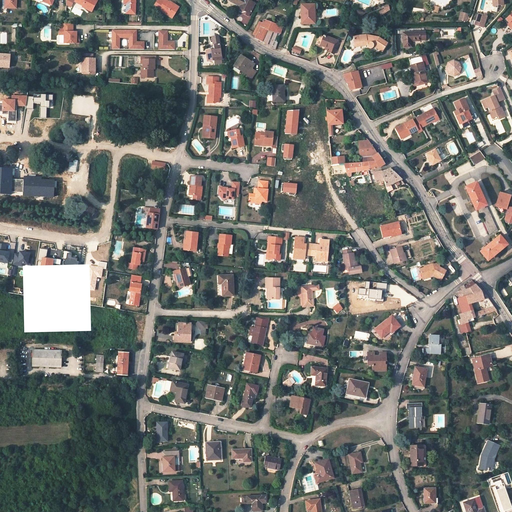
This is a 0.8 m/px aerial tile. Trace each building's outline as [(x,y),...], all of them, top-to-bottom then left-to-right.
[(16,0),(8,0),(8,9),(16,9),(16,0)] [(75,0),(84,4),(82,8),(91,12),(97,1),(95,0),(75,0)] [(134,0),(123,0),(123,4),(126,4),(126,14),(135,14),(134,0)] [(164,1),(162,0),(157,0),(154,5),(159,9),(163,11),(162,12),(172,18),(179,7),(173,4),(173,6),(168,3),(168,2),(165,0),(164,1)] [(255,3),(248,0),(228,0),(231,1),(231,2),(239,6),(238,8),(243,10),(242,12),(242,13),(249,16),(255,3)] [(388,5),(388,3),(383,5),(384,9),(379,12),(380,15),(389,10),(388,5)] [(314,14),(314,4),(301,5),(301,13),(303,13),(303,17),(301,17),(302,24),(313,24),(313,14),(314,14)] [(475,25),(483,28),(486,18),(478,15),(475,25)] [(269,47),(275,50),(283,27),(281,26),(264,20),(263,22),(260,21),(253,34),(256,36),(255,38),(263,42),(269,47)] [(72,24),(62,24),(62,29),(59,29),(59,35),(64,35),(64,44),(78,44),(78,37),(76,37),(76,32),(72,32),(72,24)] [(135,31),(112,31),(112,46),(119,46),(119,38),(129,38),(129,50),(143,50),(143,43),(136,43),(135,31)] [(174,50),(174,42),(167,42),(167,32),(158,32),(158,50),(174,50)] [(425,39),(425,32),(403,33),(403,48),(410,47),(410,41),(412,41),(420,41),(420,39),(425,39)] [(333,54),(338,41),(324,35),(320,45),(329,49),(328,52),(333,54)] [(382,52),(388,43),(379,37),(378,39),(367,37),(367,35),(353,36),(354,47),(367,45),(367,46),(368,47),(368,48),(370,48),(372,48),(373,47),(382,52)] [(221,60),(219,44),(213,45),(214,50),(206,51),(207,62),(214,61),(221,60)] [(9,55),(0,54),(0,67),(8,68),(9,55)] [(92,55),(79,55),(79,59),(82,59),(82,74),(95,74),(95,59),(92,59),(92,55)] [(413,57),(409,58),(413,74),(414,79),(416,85),(426,82),(423,71),(425,71),(421,55),(413,57)] [(141,69),(141,78),(153,78),(153,69),(154,69),(154,64),(155,64),(155,57),(141,56),(141,64),(143,64),(143,69),(141,69)] [(254,65),(240,56),(234,66),(241,70),(248,75),(247,77),(251,80),(255,72),(251,70),(254,65)] [(460,68),(458,63),(454,61),(449,63),(447,68),(450,73),(454,75),(459,72),(460,68)] [(351,90),(362,88),(359,74),(362,74),(361,70),(343,75),(351,90)] [(211,93),(211,96),(209,96),(209,104),(215,104),(215,103),(219,103),(219,98),(220,98),(221,83),(219,83),(219,77),(207,77),(206,85),(209,85),(209,93),(211,93)] [(283,86),(272,86),(273,102),(284,101),(283,86)] [(505,98),(500,87),(493,91),(495,95),(486,100),(482,102),(485,109),(488,108),(489,107),(491,111),(489,111),(492,119),(497,116),(499,120),(503,118),(501,112),(503,112),(500,105),(498,106),(497,102),(499,102),(505,98)] [(472,119),(468,111),(467,111),(465,107),(468,106),(464,98),(454,102),(457,109),(461,107),(462,108),(454,112),(456,116),(458,115),(462,124),(467,121),(472,119)] [(433,109),(416,118),(417,120),(421,128),(438,119),(433,109)] [(341,111),(326,112),(327,117),(327,121),(328,128),(331,128),(333,128),(343,127),(341,111)] [(205,116),(204,126),(208,126),(206,138),(215,139),(217,117),(205,116)] [(410,134),(417,130),(418,132),(418,133),(422,130),(421,128),(417,120),(414,122),(412,120),(403,125),(396,129),(400,137),(409,133),(410,134)] [(245,146),(243,135),(240,135),(239,129),(230,131),(231,137),(234,136),(235,139),(232,140),(234,148),(245,146)] [(261,146),(266,146),(266,144),(272,145),(271,147),(277,147),(278,137),(273,136),(273,133),(265,132),(265,134),(255,133),(254,143),(261,144),(261,146)] [(369,143),(368,141),(357,142),(360,158),(362,158),(363,163),(369,163),(375,162),(373,157),(376,154),(369,143)] [(471,156),(480,151),(478,147),(469,153),(471,156)] [(426,153),(432,165),(440,160),(434,149),(426,153)] [(474,165),(485,158),(480,151),(471,156),(469,157),(474,165)] [(369,163),(371,170),(379,168),(380,167),(384,164),(377,154),(373,157),(375,162),(369,163)] [(275,166),(276,159),(268,158),(267,166),(275,166)] [(331,166),(344,165),(343,158),(331,159),(331,166)] [(369,163),(363,163),(344,165),(348,177),(349,176),(349,174),(349,173),(370,170),(371,170),(369,163)] [(402,181),(390,169),(382,171),(381,172),(384,181),(386,188),(401,181),(402,181)] [(373,174),(376,183),(384,181),(381,172),(373,174)] [(192,185),(191,195),(201,196),(202,186),(201,186),(201,177),(191,176),(190,185),(192,185)] [(260,202),(267,202),(268,190),(267,190),(267,182),(259,182),(258,190),(256,189),(256,195),(254,195),(249,195),(248,202),(250,203),(255,204),(255,201),(260,202)] [(240,184),(232,183),(232,190),(239,191),(240,184)] [(487,261),(507,245),(499,236),(498,232),(497,231),(476,183),(465,187),(475,210),(478,209),(490,234),(494,232),(494,234),(496,239),(491,243),(488,245),(480,252),(487,261)] [(226,199),(233,200),(234,197),(238,197),(239,191),(232,190),(227,190),(228,189),(220,188),(219,195),(220,197),(227,198),(226,199)] [(506,203),(508,196),(508,195),(499,192),(495,206),(505,210),(507,204),(506,203)] [(159,209),(150,208),(150,214),(148,213),(146,228),(157,229),(159,209)] [(398,222),(380,226),(383,237),(391,235),(391,234),(400,232),(398,222)] [(196,251),(197,233),(187,232),(186,241),(184,250),(196,251)] [(219,235),(217,255),(228,256),(228,254),(232,254),(233,245),(230,245),(231,236),(219,235)] [(282,238),(268,237),(268,243),(270,243),(269,260),(279,261),(280,254),(279,254),(279,247),(281,247),(282,238)] [(310,255),(311,244),(306,244),(306,245),(303,245),(303,244),(304,238),(295,237),(293,253),(296,254),(295,258),(304,259),(305,255),(310,255)] [(316,245),(311,244),(310,255),(316,256),(315,260),(324,261),(325,257),(327,257),(329,241),(320,240),(319,245),(319,247),(316,246),(316,245)] [(401,246),(390,249),(394,264),(405,261),(403,254),(401,246)] [(145,250),(134,248),(131,264),(137,265),(138,265),(139,261),(143,262),(145,250)] [(354,261),(353,253),(351,254),(350,250),(342,251),(344,263),(345,270),(348,269),(349,274),(361,272),(360,267),(357,267),(355,268),(354,261)] [(424,269),(420,270),(422,278),(427,276),(430,278),(434,277),(441,281),(446,272),(439,268),(440,267),(435,264),(433,265),(432,268),(430,268),(429,266),(424,267),(424,269)] [(185,268),(173,271),(175,279),(176,279),(177,281),(176,281),(178,288),(190,285),(185,268)] [(129,304),(137,306),(141,284),(138,284),(139,276),(132,275),(129,291),(131,292),(129,304)] [(233,296),(233,275),(218,275),(218,284),(222,284),(222,296),(233,296)] [(279,299),(279,278),(265,278),(265,288),(267,288),(269,288),(269,299),(279,299)] [(464,284),(461,287),(462,290),(458,291),(460,298),(457,299),(461,312),(460,313),(460,314),(473,310),(471,303),(482,299),(483,299),(481,291),(471,280),(469,281),(468,281),(468,282),(464,284)] [(318,285),(301,286),(302,307),(313,306),(312,290),(319,290),(318,285)] [(482,299),(488,308),(493,306),(487,297),(483,299),(482,299)] [(488,308),(474,313),(475,317),(496,310),(493,306),(488,308)] [(475,317),(474,313),(473,310),(460,314),(461,318),(459,318),(461,324),(459,325),(462,333),(465,332),(468,331),(465,322),(467,322),(467,320),(475,317)] [(391,316),(374,329),(381,338),(390,331),(391,333),(400,326),(391,316)] [(252,336),(251,343),(262,346),(269,318),(256,317),(254,328),(250,328),(248,335),(252,336)] [(191,323),(178,323),(177,335),(173,335),(173,341),(191,341),(191,330),(191,323)] [(309,333),(307,343),(322,346),(324,336),(321,336),(323,330),(313,328),(312,334),(309,333)] [(438,344),(439,335),(428,335),(428,344),(428,348),(426,348),(426,353),(440,354),(441,345),(438,344)] [(61,351),(32,350),(32,366),(61,367),(61,351)] [(127,376),(129,352),(119,352),(118,375),(127,376)] [(183,354),(172,352),(168,368),(180,370),(183,354)] [(374,352),(367,352),(367,364),(372,364),(372,371),(386,371),(386,363),(384,363),(384,362),(386,362),(385,352),(379,352),(379,355),(374,355),(374,352)] [(260,356),(246,353),(242,369),(257,372),(260,356)] [(104,355),(96,355),(95,372),(103,372),(104,355)] [(492,366),(489,355),(475,359),(476,364),(474,365),(478,383),(486,380),(485,376),(487,375),(485,368),(492,366)] [(327,368),(311,367),(311,373),(316,374),(316,375),(315,385),(326,386),(327,368)] [(427,369),(415,367),(412,385),(424,387),(427,369)] [(368,383),(349,379),(345,397),(364,401),(368,383)] [(184,403),(188,384),(172,381),(166,380),(165,390),(170,391),(176,392),(175,401),(184,403)] [(246,383),(241,405),(242,406),(246,407),(251,408),(254,393),(257,394),(259,386),(246,383)] [(224,389),(207,385),(205,397),(221,401),(224,389)] [(310,400),(292,396),(289,407),(301,409),(300,413),(307,415),(310,400)] [(425,427),(424,416),(421,417),(420,404),(407,404),(407,408),(409,408),(409,427),(420,427),(425,427)] [(490,405),(480,404),(478,422),(488,423),(490,405)] [(167,441),(167,422),(157,422),(157,441),(167,441)] [(499,446),(488,441),(481,455),(479,468),(491,470),(493,458),(499,446)] [(206,444),(206,460),(221,460),(220,444),(206,444)] [(422,465),(422,446),(410,446),(410,465),(422,465)] [(251,461),(251,449),(232,450),(232,458),(243,458),(243,462),(251,461)] [(178,451),(162,452),(163,457),(164,472),(179,471),(179,466),(178,457),(179,457),(178,451)] [(360,452),(348,455),(352,473),(361,472),(359,462),(362,462),(360,452)] [(279,470),(281,459),(265,456),(263,466),(279,470)] [(333,478),(328,459),(315,463),(318,474),(315,475),(317,483),(333,478)] [(182,481),(168,481),(169,491),(172,491),(173,500),(183,500),(182,481)] [(504,482),(495,486),(504,511),(506,511),(507,511),(511,510),(511,502),(511,503),(504,482)] [(361,488),(349,491),(352,509),(364,506),(361,488)] [(435,503),(435,488),(424,488),(424,503),(435,503)] [(261,495),(246,496),(247,503),(251,503),(252,511),(262,510),(262,503),(265,503),(267,501),(266,495),(262,495),(261,495)] [(483,511),(479,498),(464,503),(467,511),(483,511)] [(321,511),(319,499),(306,501),(307,510),(312,510),(312,511),(321,511)]
